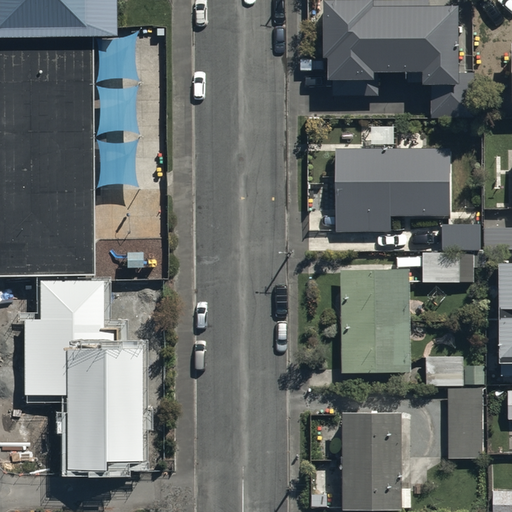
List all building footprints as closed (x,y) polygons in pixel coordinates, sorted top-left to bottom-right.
[(111,32),(110,0),(0,0),(0,274),(89,274),(87,32),(111,32)] [(372,2),(372,0),(324,0),(324,54),(327,54),(327,77),(333,77),(333,94),(377,94),(377,69),(407,69),(407,80),(430,80),(430,116),(472,116),(472,71),(458,71),(458,1),(449,1),(448,0),(438,0),(438,1),(372,2)] [(511,0),(471,0),(471,22),(511,20),(511,0)] [(453,154),(336,154),(336,230),(395,230),(395,214),(453,214),(453,154)] [(511,225),(506,225),(485,225),(485,248),(511,247),(511,225)] [(478,227),(437,227),(437,248),(478,248),(478,227)] [(461,255),(424,256),(424,281),(461,280),(461,255)] [(500,372),(511,372),(511,257),(498,257),(497,361),(501,361),(500,372)] [(408,266),(340,267),(341,371),(409,370),(408,266)] [(463,354),(424,354),(424,383),(484,383),(484,364),(463,364),(463,354)] [(482,386),(447,386),(447,458),(483,458),(482,386)] [(401,407),(341,407),(342,505),(398,505),(398,507),(410,507),(410,486),(401,486),(401,407)] [(511,511),(511,488),(492,489),(491,511),(511,511)]
